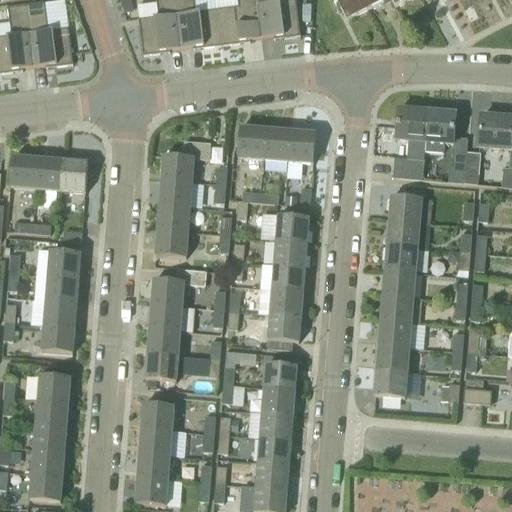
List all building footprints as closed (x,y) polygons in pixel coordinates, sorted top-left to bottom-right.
[(160,55),(182,52),(175,0),(156,0),(159,19),(139,22),(143,59),(160,57),(160,55)] [(222,49),(217,12),(196,14),(193,0),(175,0),(182,52),(203,49),(203,51),(222,49)] [(240,45),(262,42),(256,0),(237,0),(238,9),(217,12),(222,49),(240,47),(240,45)] [(256,0),(262,42),(283,39),(283,41),(300,39),(296,2),(276,4),(275,0),(256,0)] [(335,0),(348,23),(369,12),(363,0),(335,0)] [(363,0),(369,12),(391,1),(390,0),(363,0)] [(396,9),(412,0),(390,0),(391,1),(396,9)] [(132,1),(121,3),(124,15),(134,13),(132,1)] [(26,7),(34,71),(56,68),(56,70),(73,68),(68,31),(49,33),(45,5),(26,7)] [(13,73),(34,71),(26,7),(7,10),(11,38),(0,39),(0,77),(13,76),(13,73)] [(425,154),(428,114),(399,112),(396,144),(409,145),(407,162),(394,161),(393,181),(417,183),(422,183),(425,154)] [(428,114),(425,154),(444,155),(444,148),(453,148),(452,163),(454,163),(453,169),(465,170),(466,155),(467,141),(454,140),(454,138),(455,117),(428,114)] [(510,154),(508,171),(511,171),(511,121),(482,119),(479,152),(510,154)] [(263,163),(266,133),(241,131),(238,161),(263,163)] [(288,165),(291,135),(266,133),(263,163),(266,164),(287,165),(288,165)] [(291,135),(288,165),(314,167),(316,137),(291,135)] [(162,184),(193,187),(195,161),(210,163),(211,148),(184,145),(183,161),(164,159),(162,184)] [(465,170),(464,187),(465,187),(478,188),(480,157),(467,156),(466,155),(465,170)] [(36,193),(38,162),(13,160),(11,191),(36,193)] [(61,195),(63,164),(38,162),(36,193),(61,195)] [(63,164),(61,195),(86,197),(88,166),(63,164)] [(216,188),(226,189),(228,172),(218,171),(216,188)] [(502,190),(511,190),(511,171),(508,171),(504,171),(502,190)] [(191,212),(193,187),(162,184),(160,209),(191,212)] [(267,187),(266,197),(278,198),(279,188),(267,187)] [(224,207),(226,189),(216,188),(214,206),(224,207)] [(310,210),(312,193),(302,192),(300,210),(310,210)] [(242,204),(242,205),(249,205),(260,206),(261,197),(243,195),(242,204)] [(261,197),(260,206),(265,207),(278,208),(279,198),(278,198),(266,197),(261,197)] [(390,225),(421,227),(422,224),(423,205),(423,202),(392,200),(390,225)] [(242,205),(242,204),(238,204),(237,222),(247,223),(249,205),(242,205)] [(465,206),(463,223),(473,224),(474,206),(465,206)] [(480,207),(478,225),(488,226),(489,208),(480,207)] [(189,237),(191,212),(160,209),(158,234),(189,237)] [(275,244),(307,246),(309,221),(277,219),(275,244)] [(220,238),(230,239),(232,221),(222,220),(220,238)] [(421,229),(421,227),(390,225),(387,250),(419,253),(419,249),(421,229)] [(32,237),(33,227),(15,226),(14,236),(32,237)] [(33,227),(32,237),(50,239),(51,229),(33,227)] [(188,259),(189,237),(158,234),(156,259),(187,262),(188,259)] [(64,245),(82,246),(82,236),(64,235),(64,245)] [(230,239),(220,238),(209,237),(208,256),(229,257),(230,239)] [(461,255),(470,256),(472,238),(462,237),(461,255)] [(476,257),(486,258),(487,239),(477,238),(476,257)] [(305,271),(307,246),(275,244),(273,269),(305,271)] [(233,265),(243,266),(245,248),(235,248),(233,265)] [(417,277),(419,253),(387,250),(385,275),(417,278),(417,277)] [(48,279),(79,282),(81,257),(50,254),(48,279)] [(449,265),(460,265),(461,255),(450,255),(449,265)] [(469,274),(470,256),(461,255),(460,265),(459,273),(469,274)] [(485,275),(486,258),(476,257),(474,274),(485,275)] [(9,276),(19,277),(21,259),(10,258),(9,276)] [(242,284),(243,266),(233,265),(232,283),(242,284)] [(305,271),(273,269),(272,294),(303,296),(305,271)] [(152,308),(183,311),(185,288),(205,290),(206,275),(177,273),(176,285),(154,283),(152,308)] [(415,302),(417,277),(417,278),(385,275),(383,300),(415,302)] [(18,295),(19,277),(9,276),(8,294),(18,295)] [(77,307),(79,282),(48,279),(45,304),(77,307)] [(457,305),(467,306),(468,288),(458,287),(457,305)] [(472,306),(482,307),(483,289),(473,288),(472,306)] [(301,321),(303,296),(272,294),(270,318),(270,319),(301,321)] [(215,312),(225,313),(226,296),(216,295),(215,312)] [(229,315),(239,316),(241,298),(231,297),(229,315)] [(413,327),(415,302),(383,300),(381,325),(413,328),(413,327)] [(75,332),(77,307),(45,304),(43,329),(75,332)] [(465,324),(467,306),(457,305),(455,323),(465,324)] [(480,325),(482,307),(472,306),(470,324),(480,325)] [(6,326),(15,327),(17,309),(7,308),(6,326)] [(181,336),(183,311),(152,308),(150,333),(181,336)] [(223,332),(225,313),(215,312),(213,331),(223,332)] [(238,334),(239,316),(229,315),(228,333),(238,334)] [(299,346),(301,321),(270,319),(267,353),(292,355),(293,346),(299,346)] [(412,338),(413,328),(381,325),(379,350),(410,352),(412,338)] [(13,344),(15,327),(6,326),(4,344),(13,344)] [(73,357),(75,332),(43,329),(42,355),(73,357)] [(179,361),(181,336),(150,333),(148,358),(179,361)] [(453,355),(463,356),(464,338),(454,337),(453,355)] [(468,357),(477,358),(479,339),(469,338),(468,357)] [(210,363),(221,363),(222,345),(211,345),(210,363)] [(407,375),(410,352),(379,350),(377,375),(407,377),(407,375)] [(229,369),(259,370),(260,356),(230,355),(229,369)] [(461,374),(463,356),(453,355),(451,373),(461,374)] [(477,365),(477,358),(468,357),(466,375),(476,375),(477,365)] [(177,386),(179,361),(148,358),(146,383),(177,386)] [(219,381),(221,363),(210,363),(210,364),(198,363),(196,380),(219,381)] [(264,392),(295,394),(297,370),(266,367),(264,392)] [(234,390),(234,389),(235,372),(225,371),(224,389),(234,390)] [(405,402),(407,377),(377,375),(375,400),(405,402)] [(37,404),(69,406),(71,381),(39,379),(37,404)] [(484,384),(465,382),(465,393),(483,394),(484,384)] [(4,400),(14,401),(16,384),(6,383),(4,400)] [(450,391),(443,390),(442,390),(442,405),(459,406),(460,388),(450,387),(450,391)] [(245,391),(234,390),(224,389),(222,407),(232,408),(243,409),(245,391)] [(262,414),(262,417),(293,419),(295,394),(264,392),(263,401),(263,403),(262,414)] [(492,395),(483,394),(465,393),(463,407),(491,409),(492,395)] [(13,419),(14,401),(4,400),(3,419),(13,419)] [(67,431),(69,406),(37,404),(35,429),(67,431)] [(142,432),(173,434),(175,409),(144,407),(142,432)] [(291,444),(293,419),(262,417),(262,420),(260,438),(260,442),(291,444)] [(204,437),(215,438),(216,420),(206,419),(204,437)] [(230,439),(231,422),(221,421),(219,439),(230,439)] [(243,423),(231,422),(230,434),(242,435),(243,423)] [(65,456),(67,431),(35,429),(33,453),(65,456)] [(0,450),(10,450),(12,433),(1,432),(0,450)] [(171,460),(173,434),(142,432),(140,457),(171,460)] [(214,456),(215,438),(204,437),(203,455),(214,456)] [(228,457),(230,439),(219,439),(218,456),(228,457)] [(289,469),(291,444),(260,442),(260,443),(258,464),(258,467),(289,469)] [(0,468),(9,469),(10,450),(0,450),(0,468)] [(63,481),(65,456),(33,453),(31,478),(63,481)] [(169,485),(171,460),(140,457),(138,482),(169,485)] [(287,494),(289,469),(258,467),(256,492),(287,494)] [(201,487),(211,488),(212,470),(202,469),(201,487)] [(216,488),(226,489),(227,474),(227,470),(217,470),(216,488)] [(0,475),(0,492),(7,493),(8,476),(0,475)] [(61,506),(63,481),(31,478),(29,503),(61,506)] [(138,482),(136,506),(152,508),(167,509),(169,485),(138,482)] [(209,505),(211,488),(201,487),(199,505),(209,505)] [(224,507),(226,489),(216,488),(214,506),(224,507)] [(285,511),(287,494),(256,492),(254,511),(285,511)]
